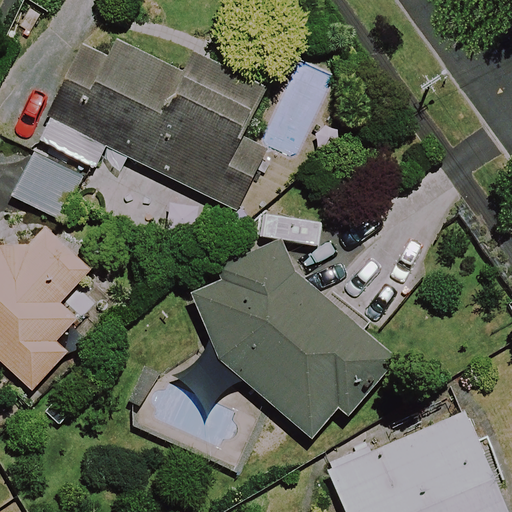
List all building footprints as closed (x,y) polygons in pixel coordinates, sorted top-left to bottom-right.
[(105,150),(238,216),(262,168),(239,157),(272,89),(201,53),(187,81),(106,40),(86,81),(68,72),(33,141),(95,171),(105,150)] [(78,181),(28,158),(8,202),(58,225),(78,181)] [(91,286),(41,234),(12,261),(0,248),(0,377),(24,402),(69,360),(57,347),(77,329),(62,313),(91,286)] [(342,428),(400,366),(372,340),(423,286),(375,241),(324,295),(266,240),(196,315),(225,371),(306,448),(333,419),(342,428)] [(497,511),(459,416),(323,471),(339,511),(497,511)]
